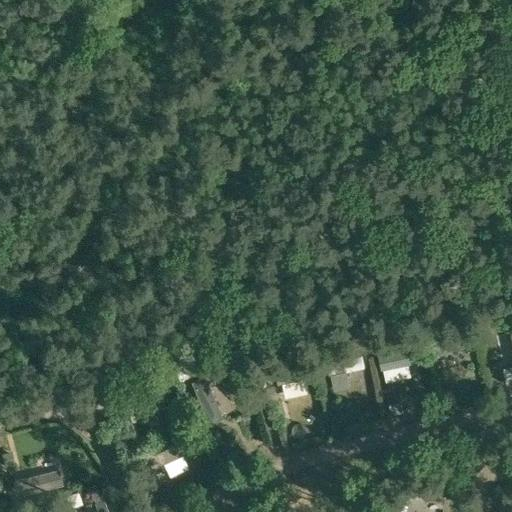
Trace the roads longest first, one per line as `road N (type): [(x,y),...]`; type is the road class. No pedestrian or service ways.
road 1 (unknown): [(511,408),(275,466),(186,511)]
road 2 (unknown): [(137,511),(99,439),(76,418),(42,411),(0,428)]
